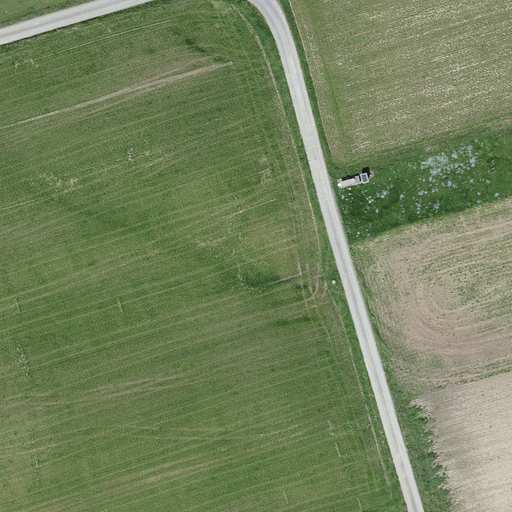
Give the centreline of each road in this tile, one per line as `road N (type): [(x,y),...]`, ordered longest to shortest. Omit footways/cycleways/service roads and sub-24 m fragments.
road 1 (unclassified): [(412,511),(263,0)]
road 2 (unclassified): [(126,0),(0,36)]
